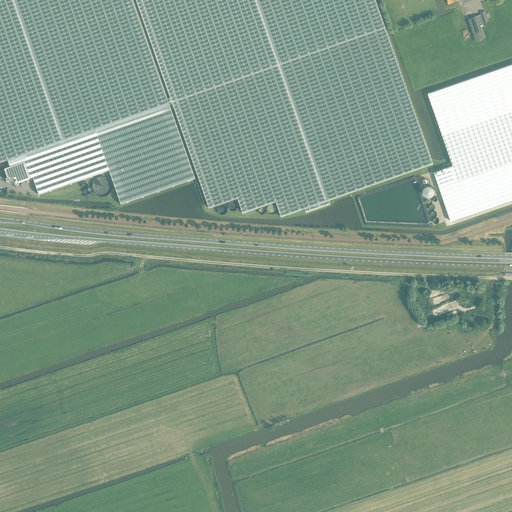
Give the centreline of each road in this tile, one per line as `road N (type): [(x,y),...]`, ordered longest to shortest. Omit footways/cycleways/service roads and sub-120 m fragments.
road 1 (primary): [(511,257),(238,243),(0,219)]
road 2 (primary): [(0,231),(511,264)]
road 3 (track): [(0,247),(511,278)]
